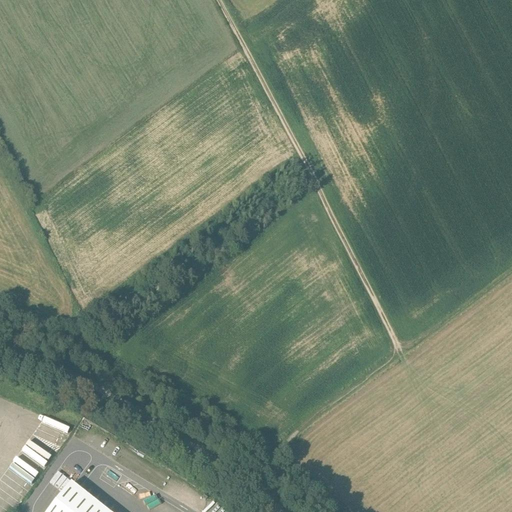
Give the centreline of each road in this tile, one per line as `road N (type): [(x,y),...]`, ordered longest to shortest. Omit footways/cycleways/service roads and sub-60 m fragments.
road 1 (track): [(400,353),(219,0)]
road 2 (track): [(254,487),(289,438),(400,353)]
road 3 (track): [(400,353),(511,271)]
